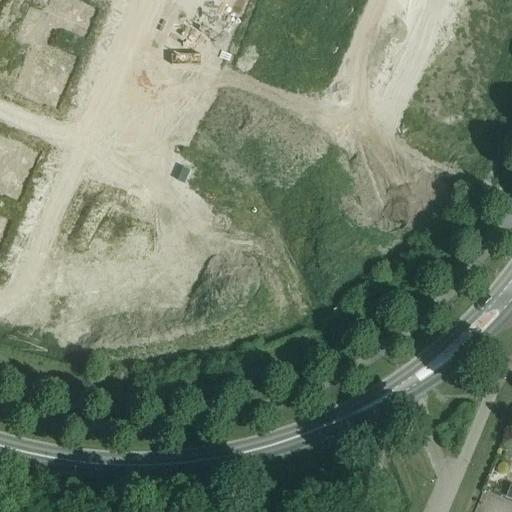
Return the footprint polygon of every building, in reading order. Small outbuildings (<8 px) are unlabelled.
[(30,12),(24,26),(48,36),(54,23),(84,35),(94,11),(83,7),(70,2),(66,0),(52,0),(45,18),(30,12)] [(274,0),(273,4),(312,20),(320,0),(274,0)] [(360,0),(351,0),(348,7),(360,12),(365,2),(360,0)] [(273,4),(263,26),(279,32),(274,45),(298,54),(312,20),(273,4)] [(448,12),(445,21),(457,26),(460,17),(448,12)] [(511,23),(495,17),(487,38),(511,48),(511,23)] [(445,21),(441,29),(453,34),(457,26),(445,21)] [(24,26),(19,40),(33,46),(24,67),(64,83),(73,61),(43,49),(48,36),(24,26)] [(511,48),(487,38),(478,58),(511,71),(511,48)] [(253,50),(243,74),(254,79),(252,83),(265,89),(267,84),(283,91),(298,54),(274,45),(269,57),(253,50)] [(432,52),(428,61),(440,66),(444,57),(432,52)] [(329,55),(324,65),(336,70),(341,60),(329,55)] [(511,71),(478,58),(470,78),(506,93),(511,77),(511,71)] [(428,61),(425,69),(437,74),(440,66),(428,61)] [(324,65),(320,76),(332,81),(336,70),(324,65)] [(24,67),(15,89),(55,106),(64,83),(24,67)] [(458,95),(458,96),(498,113),(506,93),(470,78),(462,97),(458,95)] [(415,92),(412,100),(424,105),(427,97),(415,92)] [(458,96),(450,116),(486,131),(493,112),(497,114),(498,113),(458,96)] [(412,100),(408,109),(420,114),(424,105),(412,100)] [(450,116),(441,136),(477,151),(486,131),(450,116)] [(405,121),(402,130),(414,135),(417,126),(405,121)] [(441,136),(433,157),(469,172),(477,151),(441,136)] [(0,139),(0,164),(26,176),(35,154),(0,139)] [(257,177),(251,192),(269,199),(262,217),(276,222),(271,232),(292,241),(297,230),(342,249),(338,259),(358,268),(363,257),(377,263),(383,246),(399,253),(404,239),(397,236),(410,210),(366,192),(370,181),(343,170),(349,156),(310,140),(303,155),(276,145),(261,179),(257,177)] [(0,190),(17,198),(26,176),(0,164),(0,190)] [(84,275),(78,288),(96,296),(89,313),(103,319),(99,329),(120,338),(124,328),(169,346),(164,356),(186,365),(191,355),(203,360),(210,344),(227,351),(232,337),(226,335),(238,307),(197,289),(201,280),(180,272),(187,255),(158,243),(151,261),(102,244),(88,277),(84,275)]
